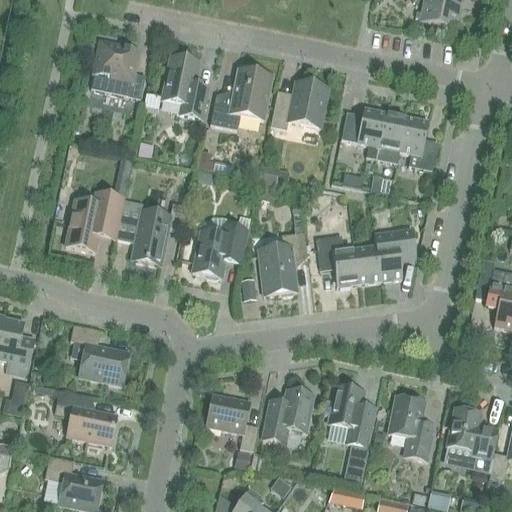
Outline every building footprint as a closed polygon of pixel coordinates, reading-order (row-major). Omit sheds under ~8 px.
[(462,11),(463,0),(424,0),(424,3),(462,11)] [(457,33),(462,11),(424,3),(419,26),(457,33)] [(138,55),(100,47),(90,94),(140,104),(145,81),(133,78),(138,55)] [(201,124),(208,92),(195,89),(199,67),(170,61),(161,105),(182,109),(179,119),(201,124)] [(262,125),(271,82),(238,76),(232,106),(215,102),(210,130),(236,135),(239,121),(262,125)] [(295,87),(292,99),(277,96),(275,104),(270,132),(286,135),(288,127),(320,133),(328,94),(295,87)] [(376,165),(385,118),(364,114),(356,148),(368,151),(366,162),(376,165)] [(398,157),(405,123),(385,118),(376,165),(396,169),(398,157)] [(428,127),(417,125),(405,123),(398,157),(410,159),(408,171),(432,176),(438,147),(425,144),(428,127)] [(260,170),(256,187),(271,190),(275,191),(279,173),(260,170)] [(392,186),(381,183),(378,198),(389,201),(392,186)] [(256,187),(254,200),(269,202),(271,190),(256,187)] [(115,245),(115,244),(117,232),(123,204),(95,198),(93,210),(74,206),(65,251),(95,257),(98,242),(115,245)] [(169,222),(141,216),(143,208),(123,204),(117,232),(115,244),(134,248),(131,265),(160,271),(168,233),(182,236),(187,211),(172,208),(169,222)] [(242,262),(247,236),(220,231),(218,240),(200,236),(192,277),(221,283),(226,258),(242,262)] [(374,239),(375,252),(380,286),(402,284),(399,262),(415,260),(412,235),(374,239)] [(293,264),(307,263),(304,238),(281,240),(282,252),(258,255),(263,301),(297,297),(293,264)] [(358,289),(354,254),(343,256),(341,241),(316,244),(320,276),(334,274),(336,292),(358,289)] [(380,286),(375,252),(354,254),(358,289),(380,286)] [(492,280),(486,305),(498,308),(493,332),(511,335),(511,279),(493,275),(492,280)] [(24,328),(4,324),(0,345),(0,365),(7,367),(5,376),(27,381),(35,343),(22,340),(24,328)] [(97,352),(100,336),(73,330),(70,346),(85,349),(79,382),(122,391),(129,358),(97,352)] [(375,413),(362,410),(364,397),(336,392),(328,429),(348,433),(345,448),(358,451),(367,452),(375,413)] [(110,450),(116,421),(85,414),(88,401),(59,395),(54,418),(71,421),(67,441),(110,450)] [(305,438),(313,401),(286,395),(284,409),(270,406),(262,444),(284,449),(287,434),(305,438)] [(253,457),(258,432),(245,429),(249,408),(212,400),(206,431),(242,439),(239,454),(253,457)] [(434,430),(421,427),(425,408),(395,401),(388,439),(408,443),(404,462),(426,466),(432,442),(434,430)] [(17,406),(4,402),(0,417),(19,420),(21,411),(16,410),(17,406)] [(447,451),(445,463),(469,467),(467,475),(489,480),(492,464),(498,435),(478,431),(481,419),(454,414),(447,451)] [(383,438),(374,436),(372,448),(381,450),(383,438)] [(511,464),(511,438),(507,461),(494,458),(489,483),(504,486),(508,464),(511,464)] [(0,449),(0,473),(7,475),(13,450),(0,448),(0,449)] [(358,451),(352,449),(345,485),(359,488),(367,452),(358,451)] [(250,458),(237,455),(234,472),(247,474),(250,458)] [(265,459),(253,457),(250,474),(261,477),(265,459)] [(47,484),(43,505),(59,508),(59,510),(70,511),(96,511),(102,486),(71,479),(74,466),(49,461),(44,484),(47,484)] [(277,486),(292,494),(298,482),(283,474),(277,486)] [(443,511),(447,498),(430,494),(426,511),(431,511),(443,511)] [(248,496),(236,511),(259,511),(263,507),(248,496)] [(361,511),(363,500),(346,497),(344,508),(361,511)] [(426,500),(413,497),(411,507),(424,510),(426,500)] [(216,511),(235,511),(219,501),(216,511)]
